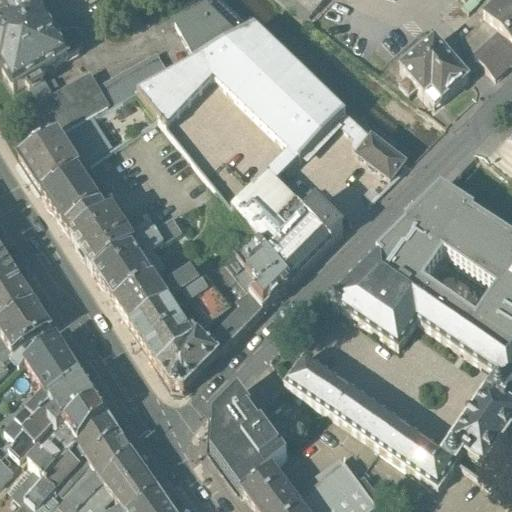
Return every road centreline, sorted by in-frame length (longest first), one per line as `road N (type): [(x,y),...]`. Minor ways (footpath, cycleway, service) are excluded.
road 1 (residential): [(161,442),(423,183),(511,110)]
road 2 (tertiary): [(161,442),(0,184)]
road 3 (unknown): [(25,229),(136,178),(147,165),(159,164),(184,187)]
road 4 (unknown): [(380,227),(224,136)]
road 5 (unknown): [(505,116),(419,20),(375,0)]
